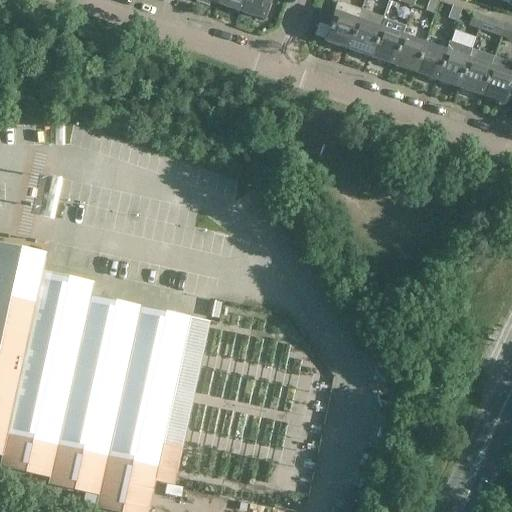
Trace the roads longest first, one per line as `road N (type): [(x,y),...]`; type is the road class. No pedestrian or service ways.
road 1 (unclassified): [(511,154),(277,69)]
road 2 (unclassified): [(277,69),(72,0)]
